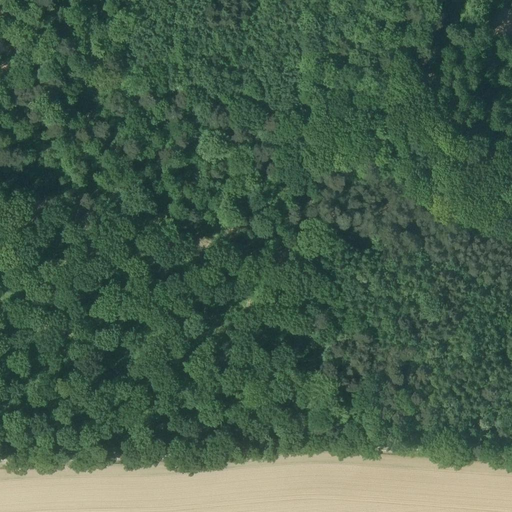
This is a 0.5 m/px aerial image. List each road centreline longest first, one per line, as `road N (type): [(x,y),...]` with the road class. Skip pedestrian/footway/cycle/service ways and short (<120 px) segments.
road 1 (track): [(0,465),(292,448),(511,459)]
road 2 (track): [(301,0),(292,448)]
